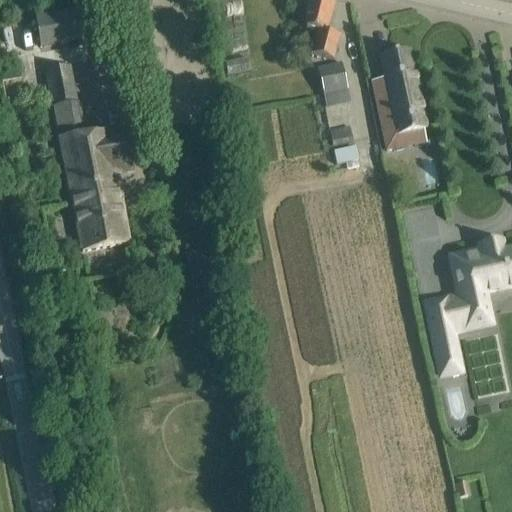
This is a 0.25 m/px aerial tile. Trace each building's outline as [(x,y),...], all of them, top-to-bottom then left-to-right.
[(311,56),(334,62),(340,37),(327,34),(335,3),(323,0),(309,0),(304,21),(306,30),(317,33),(311,56)] [(84,9),(35,19),(41,50),(90,40),(84,9)] [(372,86),(383,140),(426,131),(409,53),(381,59),(386,83),(372,86)] [(318,70),(327,109),(350,103),(341,64),(318,70)] [(45,73),(52,108),(54,108),(82,254),(129,244),(120,195),(130,193),(127,174),(134,173),(128,131),(77,138),(70,105),(78,103),(71,68),(45,73)] [(329,132),(333,148),(353,144),(350,128),(329,132)] [(459,299),(426,306),(438,365),(458,361),(452,334),(460,332),(491,326),(488,313),(485,295),(511,289),(511,251),(505,253),(502,242),(479,247),(480,253),(451,259),(459,299)]
